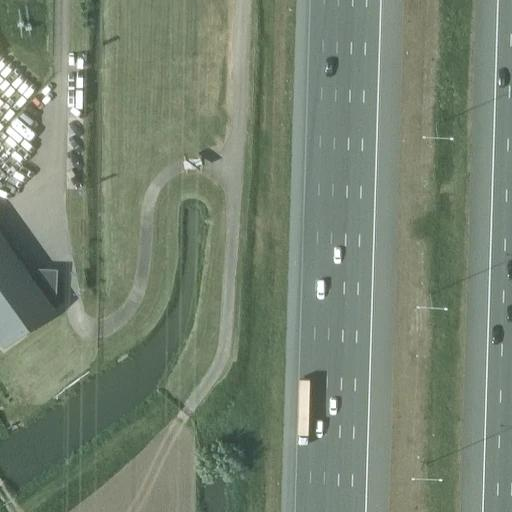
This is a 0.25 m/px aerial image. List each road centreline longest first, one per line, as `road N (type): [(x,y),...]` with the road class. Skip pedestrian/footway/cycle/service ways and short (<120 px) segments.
road 1 (motorway): [(346,0),(331,511)]
road 2 (unclassified): [(239,160),(166,181),(151,207),(139,304),(104,330)]
road 3 (unclassified): [(239,160),(229,324),(224,352),(198,399)]
road 4 (unknown): [(59,0),(52,185),(40,232)]
road 5 (unclassified): [(243,0),(239,160)]
